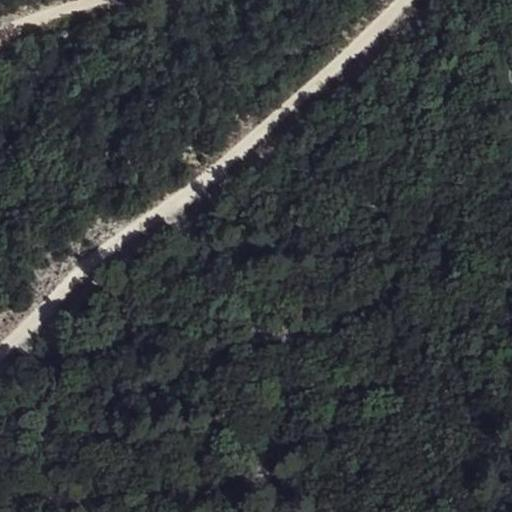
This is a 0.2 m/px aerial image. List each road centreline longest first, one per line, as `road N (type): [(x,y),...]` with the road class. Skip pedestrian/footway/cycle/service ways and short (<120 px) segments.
road 1 (track): [(385,0),(38,331),(0,357)]
road 2 (track): [(0,37),(116,0)]
